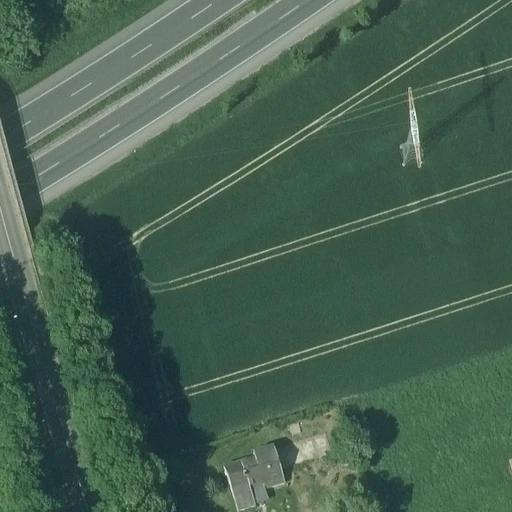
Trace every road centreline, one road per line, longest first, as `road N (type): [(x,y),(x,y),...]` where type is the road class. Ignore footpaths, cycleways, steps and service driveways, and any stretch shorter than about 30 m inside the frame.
road 1 (motorway): [(0,212),(328,0)]
road 2 (unclassified): [(84,511),(0,219)]
road 3 (motorway): [(249,0),(0,158)]
